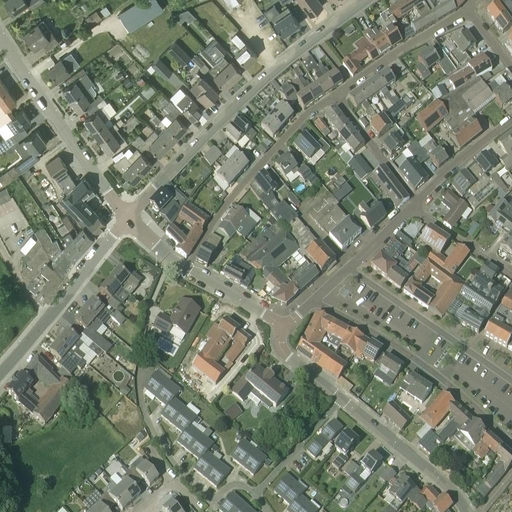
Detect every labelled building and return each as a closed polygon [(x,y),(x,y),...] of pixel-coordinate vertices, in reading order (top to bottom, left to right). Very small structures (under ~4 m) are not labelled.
[(28,5),(31,10),(45,0),(44,0),(5,0),(4,1),(14,15),(28,5)] [(140,0),(119,14),(129,30),(163,9),(157,0),(140,0)] [(297,0),(310,16),(323,6),(317,0),(297,0)] [(408,0),(394,9),(400,20),(414,11),(420,22),(430,16),(420,0),(408,0)] [(466,0),(420,0),(430,16),(435,24),(455,12),(466,0)] [(492,0),(496,5),(486,12),(494,24),(511,11),(507,5),(511,2),(509,0),(492,0)] [(106,6),(100,10),(105,17),(111,13),(106,6)] [(270,18),(283,36),(300,24),(288,7),(270,18)] [(394,9),(388,13),(395,23),(400,20),(394,9)] [(390,51),(402,43),(405,41),(401,33),(397,35),(392,27),(396,25),(395,23),(388,13),(387,11),(379,16),(382,20),(378,23),(383,31),(379,34),(390,51)] [(511,27),(511,12),(511,11),(494,24),(502,34),(511,27)] [(101,19),(96,12),(87,19),(92,26),(101,19)] [(181,13),(173,16),(181,23),(186,18),(181,13)] [(435,24),(430,16),(420,22),(410,27),(414,36),(435,24)] [(48,51),(59,43),(43,20),(31,29),(29,30),(29,31),(23,35),(34,49),(42,43),(48,51)] [(390,51),(379,34),(376,31),(372,34),(369,30),(362,35),(379,59),(390,51)] [(236,34),(231,39),(240,48),(234,53),(246,66),(257,57),(236,34)] [(457,50),(452,54),(462,68),(467,65),(473,62),(467,53),(475,47),(466,34),(452,44),(457,50)] [(372,63),(372,64),(379,59),(362,35),(352,41),(355,44),(354,45),(355,47),(358,52),(342,64),(353,78),(372,63)] [(213,48),(207,53),(217,63),(233,81),(242,73),(230,60),(226,64),(220,57),(227,51),(218,42),(212,47),(213,48)] [(183,66),(190,59),(175,43),(168,50),(183,66)] [(213,67),(209,70),(208,71),(224,89),(233,81),(217,63),(207,53),(204,49),(200,53),(213,67)] [(431,77),(428,73),(437,66),(446,78),(456,72),(440,49),(432,54),(430,51),(417,61),(421,65),(415,69),(424,82),(431,77)] [(200,69),(205,64),(196,55),(191,60),(200,69)] [(483,56),(473,62),(467,65),(470,70),(449,82),(454,91),(455,92),(478,79),(488,73),(491,71),(483,56)] [(165,78),(172,71),(159,57),(151,65),(165,78)] [(315,85),(323,97),(333,91),(325,79),(320,72),(317,67),(311,57),(301,64),(308,74),(313,71),(320,82),(315,85)] [(57,82),(71,72),(61,59),(53,65),(55,66),(49,71),(57,82)] [(88,88),(91,86),(94,84),(86,73),(83,68),(64,81),(68,86),(62,90),(70,101),(88,88)] [(292,72),(297,80),(313,104),(323,97),(315,85),(311,88),(306,82),(305,83),(301,78),(303,77),(298,69),(292,72)] [(119,82),(125,78),(121,72),(115,76),(119,82)] [(335,72),(330,75),(325,79),(333,91),(343,84),(335,72)] [(378,78),(385,90),(390,87),(395,83),(387,72),(378,78)] [(491,78),(488,73),(478,79),(481,83),(483,85),(491,78)] [(127,88),(133,84),(127,78),(122,82),(127,88)] [(141,87),(146,83),(141,78),(137,82),(141,87)] [(219,94),(202,78),(189,90),(206,107),(219,94)] [(378,78),(368,85),(376,97),(380,94),(384,99),(385,98),(392,108),(396,105),(385,90),(378,78)] [(486,89),(492,97),(501,109),(511,100),(511,98),(506,90),(508,88),(500,78),(486,89)] [(454,91),(436,102),(447,117),(449,117),(470,144),(481,135),(467,117),(492,97),(486,89),(483,85),(481,83),(478,79),(455,92),(454,91)] [(281,90),(278,92),(289,107),(297,101),(303,110),(313,104),(297,80),(292,84),(300,96),(297,97),(289,85),(281,90)] [(278,93),(278,92),(281,90),(274,81),(271,83),(270,84),(278,93)] [(148,100),(157,92),(149,82),(140,91),(148,100)] [(359,91),(367,103),(376,97),(368,85),(359,91)] [(96,95),(96,92),(91,86),(88,88),(70,101),(78,111),(83,107),(86,112),(103,100),(100,95),(95,99),(93,96),(96,95)] [(0,125),(1,126),(5,122),(14,117),(8,109),(16,102),(7,90),(0,94),(0,125)] [(361,107),(367,115),(372,122),(377,119),(376,117),(373,113),(370,108),(367,103),(359,91),(348,99),(356,110),(361,107)] [(392,92),(389,94),(396,105),(399,102),(396,97),(392,92)] [(176,103),(193,120),(202,111),(197,105),(198,105),(186,93),(176,103)] [(405,97),(412,104),(417,100),(410,93),(405,97)] [(406,108),(405,108),(406,110),(412,104),(405,97),(400,102),(406,108)] [(90,117),(84,120),(92,131),(105,122),(110,118),(103,107),(107,104),(103,100),(86,112),(90,117)] [(400,101),(399,102),(396,105),(392,108),(383,117),(383,118),(369,128),(378,139),(396,125),(392,120),(406,108),(400,101)] [(270,109),(274,113),(286,124),(288,122),(289,123),(293,119),(291,118),(293,116),(277,102),(270,109)] [(436,102),(415,120),(426,135),(443,121),(454,134),(448,139),(459,153),(470,144),(449,117),(447,117),(436,102)] [(165,118),(170,122),(166,126),(178,137),(186,128),(181,123),(182,122),(179,119),(183,115),(169,103),(163,109),(169,115),(165,118)] [(239,113),(244,117),(248,112),(244,108),(239,113)] [(324,118),(331,128),(342,119),(335,109),(324,118)] [(14,117),(5,122),(14,134),(19,130),(30,122),(22,111),(14,117)] [(274,113),(268,121),(279,131),(286,124),(274,113)] [(158,125),(161,121),(161,120),(156,115),(152,119),(158,125)] [(109,127),(105,122),(92,131),(100,142),(117,129),(125,124),(120,119),(109,127)] [(338,137),(349,128),(342,119),(331,128),(338,137)] [(234,125),(232,127),(244,138),(251,130),(239,120),(238,121),(236,120),(233,124),(234,125)] [(279,131),(268,121),(261,128),(272,139),(274,137),(275,138),(279,135),(277,133),(279,131)] [(314,125),(322,134),(327,130),(319,121),(314,125)] [(178,137),(166,126),(157,135),(169,146),(178,137)] [(225,135),(238,146),(244,138),(232,127),(230,129),(229,128),(225,132),(227,133),(225,135)] [(338,146),(341,149),(357,137),(349,128),(338,137),(341,140),(337,144),(338,146)] [(113,148),(116,153),(128,145),(117,129),(100,142),(107,152),(113,148)] [(24,171),(28,168),(39,160),(34,153),(46,144),(40,136),(41,135),(38,132),(37,132),(36,131),(23,140),(24,140),(20,143),(18,141),(17,141),(8,148),(5,150),(8,155),(15,150),(13,148),(15,147),(24,159),(0,176),(0,181),(4,187),(24,171)] [(134,140),(140,145),(150,155),(154,150),(160,156),(169,146),(157,135),(153,131),(144,142),(138,135),(134,140)] [(401,131),(382,146),(391,156),(405,145),(400,139),(404,136),(401,131)] [(508,172),(511,168),(511,156),(510,154),(511,152),(511,134),(497,145),(505,155),(499,160),(508,172)] [(0,153),(5,150),(8,148),(17,141),(12,135),(0,143),(0,153)] [(316,146),(305,135),(293,147),(308,163),(320,152),(324,155),(330,150),(321,141),(316,146)] [(357,137),(341,149),(345,155),(350,151),(353,155),(364,146),(357,137)] [(416,142),(412,145),(425,162),(429,159),(438,170),(448,162),(432,141),(422,149),(416,142)] [(140,145),(127,158),(132,164),(143,173),(151,164),(146,159),(150,155),(140,145)] [(412,145),(407,150),(414,159),(398,171),(415,191),(428,180),(418,168),(425,162),(412,145)] [(262,146),(258,150),(263,155),(267,151),(262,146)] [(213,148),(206,156),(215,163),(221,156),(218,153),(215,150),(213,148)] [(127,158),(125,155),(122,151),(112,158),(115,162),(117,161),(125,169),(122,172),(128,178),(128,179),(129,178),(134,183),(143,173),(132,164),(127,158)] [(248,166),(236,155),(229,163),(241,174),(243,171),(245,172),(248,168),(247,167),(248,166)] [(485,175),(487,174),(497,165),(492,159),(490,160),(486,155),(475,163),(477,165),(485,175)] [(58,156),(46,166),(50,172),(63,162),(58,156)] [(215,163),(206,156),(203,160),(210,168),(215,163)] [(357,156),(345,165),(350,170),(354,167),(359,162),(362,161),(357,156)] [(275,166),(285,179),(286,178),(290,185),(299,177),(304,184),(312,178),(304,167),(298,171),(287,157),(275,166)] [(354,167),(350,170),(354,175),(366,166),(362,161),(359,162),(354,167)] [(50,172),(54,177),(64,170),(67,168),(63,162),(50,172)] [(229,163),(223,171),(235,181),(241,174),(229,163)] [(475,211),(495,192),(498,190),(489,177),(488,179),(485,175),(477,165),(452,186),(462,198),(469,192),(473,197),(467,202),(475,211)] [(366,166),(354,175),(359,181),(370,172),(366,166)] [(376,185),(379,183),(399,209),(409,200),(384,167),(373,175),(374,177),(371,179),(376,185)] [(54,177),(58,183),(68,175),(64,170),(54,177)] [(234,184),(233,183),(235,181),(223,171),(216,178),(228,188),(230,187),(231,188),(234,184)] [(493,174),(489,177),(498,190),(505,198),(509,194),(493,174)] [(72,181),(68,175),(58,183),(62,188),(72,181)] [(254,183),(255,184),(249,188),(270,214),(279,206),(271,196),(277,191),(264,175),(254,183)] [(63,198),(81,218),(82,217),(88,223),(97,214),(84,201),(95,194),(84,178),(76,186),(66,195),(63,198)] [(334,184),(339,189),(346,183),(341,178),(334,184)] [(62,188),(66,195),(76,186),(72,181),(62,188)] [(171,226),(188,203),(168,184),(149,205),(153,209),(152,211),(157,215),(159,215),(171,226)] [(0,190),(0,202),(1,204),(12,199),(6,188),(0,190)] [(505,198),(498,190),(495,192),(502,201),(505,198)] [(443,200),(441,203),(452,213),(443,225),(451,230),(467,208),(450,193),(449,193),(447,191),(441,198),(443,200)] [(336,193),(331,196),(334,200),(337,204),(342,200),(338,196),(336,193)] [(337,204),(334,200),(331,196),(309,216),(342,252),(361,235),(347,219),(348,219),(337,207),(339,205),(337,204)] [(81,218),(63,198),(56,205),(64,213),(66,211),(77,222),(81,218)] [(277,223),(284,231),(295,245),(308,233),(297,221),(298,220),(283,202),(279,206),(270,214),(277,223)] [(370,231),(371,231),(385,218),(374,206),(370,209),(364,203),(360,207),(361,208),(359,209),(358,208),(352,213),(353,215),(352,216),(358,222),(360,221),(370,231)] [(511,258),(511,207),(509,205),(507,208),(500,203),(486,221),(494,227),(496,224),(510,235),(508,237),(508,238),(499,248),(511,258)] [(187,260),(203,235),(202,234),(202,232),(202,231),(209,220),(188,205),(178,219),(171,227),(166,235),(179,248),(175,252),(187,260)] [(223,222),(224,223),(236,233),(248,219),(236,208),(223,222)] [(106,224),(97,214),(88,223),(82,217),(81,218),(77,222),(82,227),(94,238),(106,224)] [(83,250),(94,238),(82,227),(77,232),(66,215),(61,219),(64,224),(72,237),(83,250)] [(277,224),(272,218),(267,222),(272,228),(277,224)] [(236,233),(224,223),(218,229),(230,240),(236,233)] [(271,276),(267,272),(274,267),(272,265),(295,246),(295,245),(284,231),(277,223),(261,238),(260,237),(239,255),(247,263),(265,282),(271,276)] [(472,238),(480,227),(475,223),(467,234),(472,238)] [(74,260),(83,250),(72,237),(64,224),(57,229),(62,236),(63,235),(67,243),(62,249),(74,259),(74,260)] [(63,276),(74,259),(62,249),(61,251),(56,239),(51,241),(50,238),(42,225),(33,230),(42,245),(50,258),(51,261),(55,269),(63,276)] [(449,241),(429,228),(419,243),(439,257),(449,241)] [(295,246),(300,251),(305,257),(321,275),(335,263),(309,233),(308,233),(295,245),(295,246)] [(207,268),(221,243),(212,237),(206,247),(205,246),(196,262),(207,268)] [(370,267),(380,275),(386,280),(394,270),(402,261),(399,258),(406,248),(394,238),(370,267)] [(55,269),(51,261),(50,258),(42,245),(30,258),(32,259),(27,266),(26,265),(26,266),(26,267),(21,273),(30,281),(26,286),(43,302),(63,276),(55,269)] [(267,272),(271,276),(294,300),(319,278),(306,264),(294,275),(291,271),(284,277),(278,271),(300,251),(295,246),(272,265),(274,267),(267,272)] [(427,260),(451,277),(452,276),(468,254),(459,248),(447,264),(432,253),(427,260)] [(426,262),(418,256),(409,267),(408,266),(402,275),(394,270),(386,280),(400,291),(407,281),(410,283),(412,281),(411,281),(413,280),(408,276),(410,274),(411,274),(418,265),(421,268),(426,262)] [(412,281),(410,283),(403,293),(428,310),(434,301),(420,290),(430,277),(444,288),(451,277),(427,260),(426,262),(421,268),(413,280),(411,281),(412,281)] [(228,262),(220,273),(224,275),(223,277),(240,286),(247,289),(249,285),(249,281),(245,279),(251,269),(241,264),(239,268),(228,262)] [(486,265),(479,275),(491,284),(498,273),(486,265)] [(119,269),(109,280),(129,296),(142,281),(132,273),(128,278),(119,269)] [(148,274),(153,279),(158,275),(153,270),(148,274)] [(503,293),(491,284),(479,275),(470,288),(495,306),(503,293)] [(286,307),(294,300),(271,276),(265,282),(268,284),(265,287),(272,293),(265,300),(284,308),(286,307)] [(452,276),(451,277),(444,288),(434,301),(428,310),(441,320),(446,313),(458,297),(466,286),(452,276)] [(110,299),(106,304),(115,312),(119,308),(129,296),(109,280),(100,291),(110,299)] [(485,323),(495,306),(470,288),(466,286),(458,297),(446,313),(455,318),(463,306),(471,312),(475,305),(481,309),(476,319),(466,313),(460,324),(479,335),(485,323)] [(511,287),(484,336),(507,349),(511,340),(511,287)] [(106,304),(102,309),(93,300),(84,311),(103,327),(110,318),(120,326),(125,320),(119,315),(115,312),(106,304)] [(170,322),(160,316),(153,328),(167,336),(172,328),(185,336),(199,311),(182,302),(170,322)] [(97,334),(103,327),(84,311),(75,321),(86,331),(82,335),(93,344),(103,353),(105,355),(112,347),(97,334)] [(324,350),(325,350),(320,346),(326,335),(332,322),(316,314),(296,351),(312,362),(320,347),(324,350)] [(209,342),(199,355),(201,355),(214,365),(231,342),(235,345),(231,349),(238,355),(243,349),(250,340),(239,332),(225,322),(220,329),(215,326),(206,340),(209,342)] [(348,330),(332,322),(326,335),(331,337),(327,344),(338,350),(339,347),(348,330)] [(348,330),(339,347),(353,356),(364,338),(348,330)] [(62,337),(58,341),(82,361),(86,357),(79,351),(84,345),(67,331),(66,332),(65,331),(61,336),(62,337)] [(353,356),(361,361),(362,359),(372,365),(373,363),(380,353),(382,350),(364,338),(353,356)] [(82,361),(58,341),(55,346),(54,345),(50,349),(51,350),(49,352),(66,367),(71,360),(78,366),(82,361)] [(88,350),(99,359),(103,353),(93,344),(88,350)] [(131,348),(129,349),(137,356),(139,346),(138,346),(136,346),(135,346),(134,346),(133,346),(132,347),(131,348)] [(325,371),(334,356),(325,350),(324,350),(320,347),(312,362),(325,371)] [(403,368),(380,353),(373,363),(379,367),(376,371),(393,382),(403,368)] [(222,372),(214,365),(201,355),(191,368),(215,386),(225,374),(222,372)] [(63,381),(56,374),(37,356),(25,372),(37,381),(50,390),(53,392),(63,381)] [(334,356),(325,371),(338,381),(347,366),(334,357),(334,356)] [(231,364),(230,363),(222,372),(225,374),(233,365),(231,364)] [(272,406),(275,408),(288,393),(273,380),(274,379),(267,373),(265,374),(257,367),(251,375),(247,372),(231,393),(243,403),(243,402),(249,394),(269,410),(272,406)] [(56,374),(63,381),(67,385),(73,379),(62,368),(56,374)] [(74,392),(67,385),(63,381),(53,392),(50,390),(39,403),(31,396),(33,394),(29,391),(34,386),(33,385),(37,381),(25,372),(21,376),(21,375),(6,393),(46,426),(74,392)] [(157,373),(144,389),(155,399),(169,382),(157,373)] [(421,405),(431,390),(409,375),(399,391),(421,405)] [(337,383),(343,388),(347,383),(341,378),(337,383)] [(170,404),(170,405),(174,400),(181,392),(169,382),(155,399),(167,408),(170,404)] [(125,397),(130,391),(125,386),(119,392),(125,397)] [(419,420),(423,424),(425,426),(415,437),(421,442),(430,432),(431,431),(432,433),(448,414),(454,406),(442,395),(419,420)] [(167,408),(160,416),(172,425),(185,409),(174,400),(170,405),(170,404),(167,408)] [(400,432),(411,421),(393,403),(382,415),(400,432)] [(458,430),(460,432),(471,421),(454,406),(448,414),(453,419),(442,432),(441,431),(436,437),(443,443),(447,439),(449,440),(458,430)] [(231,408),(223,414),(230,423),(238,417),(231,408)] [(172,425),(183,435),(186,431),(187,432),(191,427),(192,424),(197,418),(185,409),(172,425)] [(196,427),(201,421),(197,418),(192,424),(196,427)] [(455,437),(466,447),(471,453),(473,452),(475,449),(476,450),(488,437),(488,436),(472,420),(471,421),(460,432),(455,437)] [(334,421),(320,436),(329,444),(343,429),(334,421)] [(176,443),(189,453),(203,436),(191,427),(187,432),(186,431),(183,435),(176,443)] [(430,432),(421,442),(417,446),(430,457),(436,450),(437,449),(443,443),(436,437),(430,432)] [(338,471),(348,460),(346,457),(359,443),(348,433),(334,449),(340,455),(331,466),(338,471)] [(140,444),(145,439),(141,435),(135,440),(140,444)] [(203,458),(207,453),(214,445),(203,436),(189,453),(199,461),(203,458)] [(315,460),(315,459),(329,444),(320,436),(306,452),(315,460)] [(492,462),(497,456),(502,450),(488,437),(476,450),(475,449),(473,452),(483,461),(487,457),(492,462)] [(243,441),(230,458),(242,467),(255,450),(243,441)] [(267,460),(255,450),(242,467),(253,477),(262,465),(267,460)] [(496,463),(498,465),(483,484),(478,479),(469,489),(482,501),(491,491),(511,465),(511,459),(502,450),(497,456),(500,459),(496,463)] [(193,469),(205,479),(218,462),(207,453),(203,458),(199,461),(193,469)] [(359,469),(351,478),(344,486),(349,490),(346,493),(351,497),(353,495),(354,495),(364,483),(359,479),(365,472),(370,477),(382,463),(372,454),(359,469)] [(464,458),(455,468),(450,474),(449,475),(455,480),(457,478),(464,485),(472,476),(462,466),(467,461),(464,458)] [(128,473),(136,482),(141,478),(149,487),(158,479),(142,460),(128,473)] [(271,464),(267,460),(262,465),(267,469),(271,464)] [(230,472),(230,471),(218,462),(205,479),(217,488),(230,472)] [(444,468),(450,474),(455,468),(449,462),(444,468)] [(345,473),(351,478),(359,469),(353,464),(345,473)] [(379,479),(387,486),(396,475),(389,469),(379,479)] [(131,503),(140,495),(132,486),(136,482),(128,473),(120,480),(123,484),(117,488),(131,503)] [(283,500),(297,484),(289,477),(274,493),(283,500)] [(421,511),(425,506),(428,502),(422,497),(419,495),(420,494),(402,479),(389,495),(402,506),(407,500),(421,511)] [(306,492),(297,484),(283,500),(291,508),(302,497),(306,492)] [(105,493),(101,497),(109,507),(114,503),(122,511),(131,503),(117,488),(108,497),(105,493)] [(440,499),(430,488),(422,497),(428,502),(425,506),(431,511),(432,510),(434,511),(445,511),(452,505),(443,496),(440,499)] [(217,510),(219,511),(236,511),(243,505),(231,494),(217,510)] [(95,508),(91,511),(105,511),(109,507),(101,497),(92,505),(95,508)] [(302,497),(291,508),(287,511),(303,511),(310,505),(302,497)] [(184,511),(183,509),(181,508),(180,508),(178,508),(177,509),(171,502),(161,511),(162,511),(184,511)]
